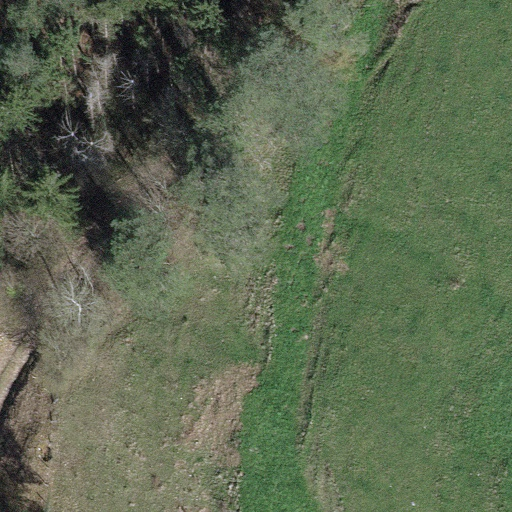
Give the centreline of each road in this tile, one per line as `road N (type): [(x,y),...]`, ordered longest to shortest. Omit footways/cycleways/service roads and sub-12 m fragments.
road 1 (track): [(358,0),(298,243),(279,387),(274,511)]
road 2 (track): [(0,377),(95,240),(321,0)]
